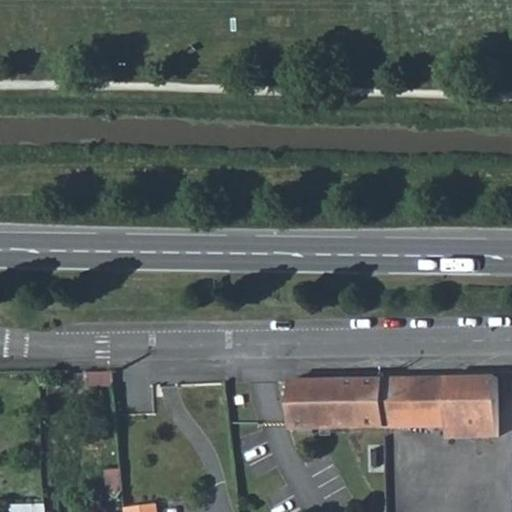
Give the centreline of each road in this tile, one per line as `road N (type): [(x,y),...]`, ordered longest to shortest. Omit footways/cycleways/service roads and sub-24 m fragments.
road 1 (secondary): [(0,249),(511,257)]
road 2 (residential): [(0,340),(511,337)]
